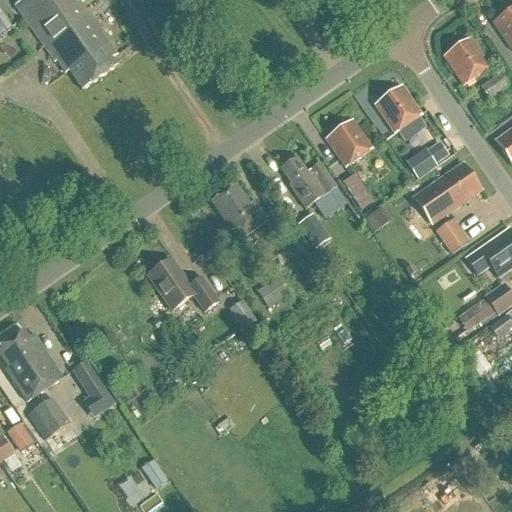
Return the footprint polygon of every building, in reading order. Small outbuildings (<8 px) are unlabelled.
[(83,0),(29,0),(16,9),(55,65),(57,64),(65,76),(69,73),(83,93),(118,69),(112,61),(117,57),(79,3),(83,0)] [(0,11),(0,38),(1,40),(13,31),(0,11)] [(511,12),(492,26),(511,54),(511,12)] [(470,41),(443,60),(463,89),(490,71),(470,41)] [(473,83),(480,93),(499,80),(493,70),(473,83)] [(511,78),(511,76),(487,93),(494,102),(511,89),(511,78)] [(401,90),(374,108),(395,137),(421,118),(401,90)] [(401,137),(411,152),(435,135),(425,121),(401,137)] [(352,124),(325,143),(345,172),(372,153),(352,124)] [(511,132),(495,144),(511,168),(511,132)] [(417,180),(434,168),(426,156),(408,168),(417,180)] [(325,199),(309,175),(307,176),(297,162),(281,173),(291,188),(289,189),(305,212),(325,199)] [(452,214),(481,194),(462,167),(413,202),(431,228),(452,214)] [(319,168),(309,175),(325,199),(336,191),(319,168)] [(355,175),(343,184),(362,212),(374,204),(355,175)] [(252,206),(249,208),(236,188),(210,205),(224,225),(221,227),(235,246),(266,225),(252,206)] [(332,240),(315,215),(301,225),(317,249),(332,240)] [(453,225),(425,243),(442,267),(469,249),(453,225)] [(490,269),(498,281),(511,271),(511,236),(509,232),(465,262),(477,278),(490,269)] [(190,289),(171,263),(147,280),(171,314),(192,299),(204,316),(218,305),(201,281),(190,289)] [(486,299),(487,301),(460,321),(469,335),(496,315),(499,319),(511,310),(511,295),(506,286),(486,299)] [(227,312),(241,332),(251,325),(237,305),(227,312)] [(503,320),(487,332),(494,342),(511,330),(503,320)] [(29,343),(23,335),(0,350),(0,357),(9,372),(6,374),(28,405),(63,382),(34,339),(29,343)] [(86,366),(72,375),(90,402),(103,394),(86,366)] [(50,399),(26,416),(44,442),(68,425),(50,399)] [(2,439),(0,440),(0,465),(1,466),(14,457),(2,439)] [(160,475),(149,482),(156,493),(167,485),(160,475)]
